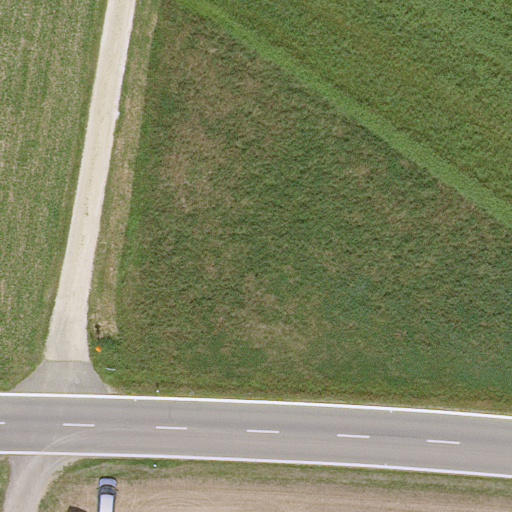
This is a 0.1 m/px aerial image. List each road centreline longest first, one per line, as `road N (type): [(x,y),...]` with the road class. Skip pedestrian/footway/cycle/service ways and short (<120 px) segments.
road 1 (track): [(19,511),(48,425),(119,0)]
road 2 (secondary): [(0,424),(511,452)]
